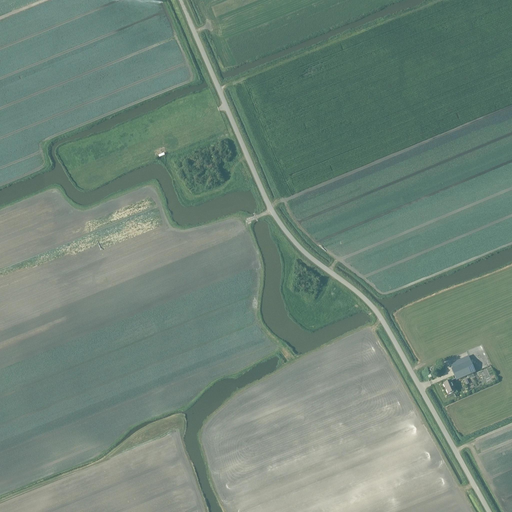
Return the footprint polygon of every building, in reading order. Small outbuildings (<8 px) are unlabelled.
[(210,27),(208,29),(214,35),(216,33),(210,27)] [(123,56),(138,50),(136,45),(134,45),(133,42),(128,44),(121,47),(123,51),(121,52),(123,56)] [(40,89),(60,82),(59,77),(61,77),(60,73),(59,73),(58,70),(36,77),(40,89)] [(451,369),(456,381),(475,373),(474,369),(475,368),(474,364),(472,365),(470,361),(459,366),(457,361),(451,364),(453,369),(451,369)] [(446,388),(448,394),(455,391),(451,381),(444,384),(445,388),(446,388)]
